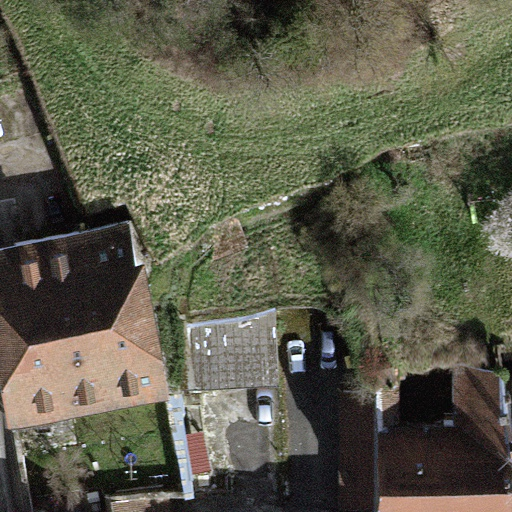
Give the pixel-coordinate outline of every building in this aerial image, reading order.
[(126,221),(0,243),(0,359),(9,410),(162,380),(144,284),(138,286),(126,221)] [(276,371),(273,302),(168,326),(177,377),(276,371)] [(511,511),(511,443),(503,371),(500,347),(453,353),(452,415),(398,417),(374,418),(374,503),(386,504),(385,511),(511,511)] [(398,417),(397,363),(374,364),(374,387),(374,418),(398,417)] [(511,369),(503,371),(511,443),(511,369)] [(360,387),(342,387),(342,503),(374,503),(374,418),(374,387),(360,387)] [(175,407),(184,469),(210,467),(200,402),(175,407)] [(210,486),(210,467),(184,469),(188,487),(210,486)] [(163,511),(161,490),(112,493),(113,511),(163,511)]
